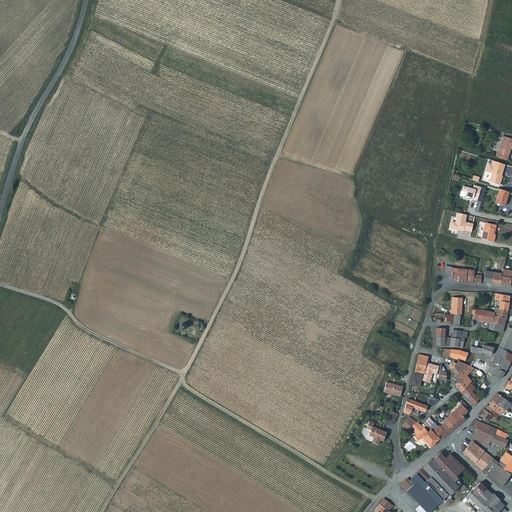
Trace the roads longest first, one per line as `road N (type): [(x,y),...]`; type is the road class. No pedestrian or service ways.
road 1 (track): [(339,0),(243,257),(103,511)]
road 2 (residential): [(400,477),(401,410),(433,301),(446,287),(511,291)]
road 3 (unclassified): [(87,0),(29,124),(0,215)]
road 4 (track): [(180,382),(375,504)]
road 5 (track): [(183,374),(79,326),(52,301),(0,285)]
